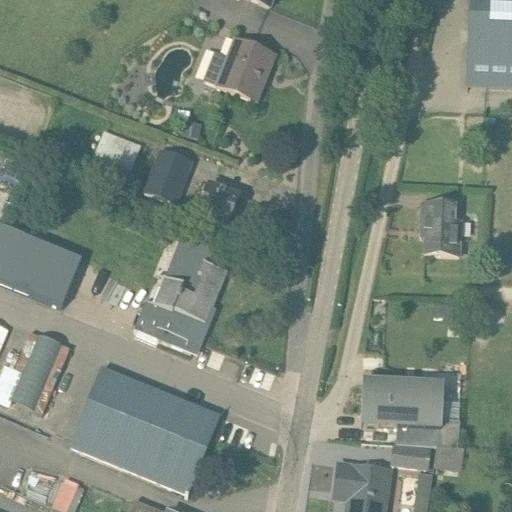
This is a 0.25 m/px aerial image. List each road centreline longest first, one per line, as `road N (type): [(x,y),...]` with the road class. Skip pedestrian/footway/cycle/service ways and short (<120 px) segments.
road 1 (track): [(421,0),(355,310),(312,362)]
road 2 (tertiary): [(312,362),(381,0)]
road 3 (unclassified): [(331,0),(299,301),(312,362)]
road 4 (tertiary): [(290,511),(312,362)]
